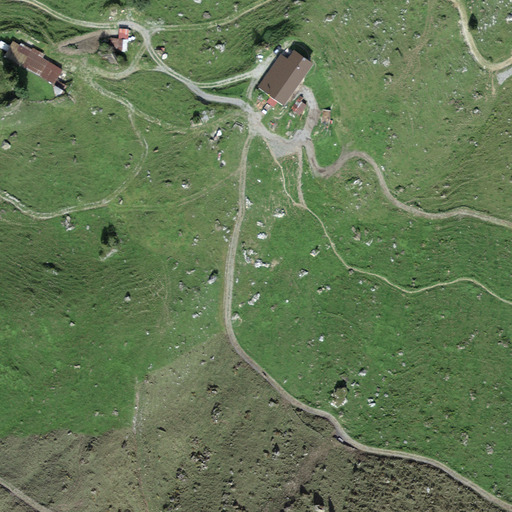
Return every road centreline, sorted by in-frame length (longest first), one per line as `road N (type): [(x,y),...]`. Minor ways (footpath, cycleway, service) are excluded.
road 1 (track): [(511,507),(439,464),(360,446),(324,412),(300,407),(234,342),(227,294),(243,156),(256,125)]
road 2 (track): [(145,40),(170,72),(206,85),(246,75),(286,44),(296,45),(315,60),(305,136),(321,173),(358,153),(376,166),(395,201),(430,216),(461,211),(511,227)]
road 3 (track): [(256,125),(244,114),(181,130),(96,85),(92,69),(124,75),(145,40)]
road 4 (track): [(0,191),(52,214),(107,201),(143,160),(132,108)]
road 5 (track): [(264,0),(218,22),(145,27)]
road 6 (track): [(145,27),(75,20),(29,0)]
